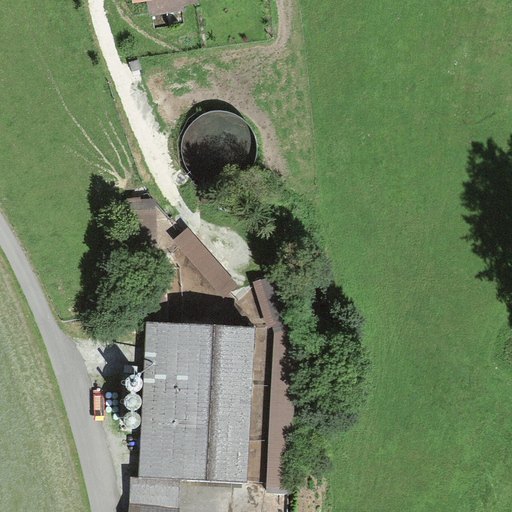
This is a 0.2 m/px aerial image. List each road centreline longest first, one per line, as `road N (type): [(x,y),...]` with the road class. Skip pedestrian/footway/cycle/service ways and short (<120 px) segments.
road 1 (unclassified): [(96,511),(36,308),(0,237)]
road 2 (track): [(177,214),(124,114),(89,0)]
